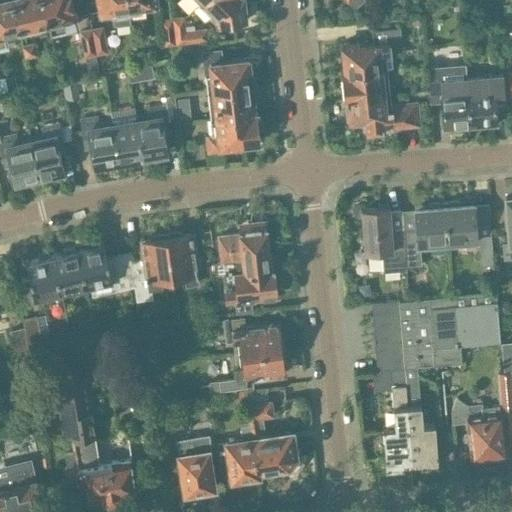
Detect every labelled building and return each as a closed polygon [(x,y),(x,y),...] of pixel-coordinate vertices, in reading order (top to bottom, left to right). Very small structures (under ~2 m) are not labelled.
[(0,0),(0,33),(18,29),(11,0),(0,0)] [(11,0),(18,29),(48,21),(42,0),(11,0)] [(50,31),(79,24),(77,14),(73,0),(42,0),(48,21),(50,31)] [(130,17),(128,5),(127,0),(98,0),(100,9),(111,7),(113,22),(116,24),(130,22),(130,17)] [(204,0),(214,11),(211,14),(218,21),(247,18),(246,8),(248,5),(247,0),(204,0)] [(511,15),(511,2),(503,3),(504,16),(511,15)] [(187,43),(185,28),(183,13),(172,15),(176,45),(187,43)] [(165,46),(176,45),(172,15),(161,16),(161,17),(165,46)] [(107,51),(102,25),(91,27),(96,53),(107,51)] [(185,28),(187,43),(208,40),(206,29),(194,31),(194,26),(185,28)] [(96,53),(91,27),(80,29),(89,75),(100,73),(96,53)] [(340,42),(341,57),(339,57),(340,70),(384,67),(383,54),(391,53),(390,41),(400,40),(399,27),(376,29),(377,41),(358,42),(358,41),(340,42)] [(38,53),(35,40),(22,44),(25,57),(38,53)] [(254,69),(251,69),(249,55),(222,58),(221,47),(202,49),(205,75),(210,74),(211,88),(256,83),(254,69)] [(467,122),(469,122),(466,75),(465,62),(439,64),(439,52),(426,53),(428,79),(428,88),(429,101),(441,100),(442,124),(452,123),(452,127),(468,126),(467,122)] [(386,91),(384,67),(340,70),(342,95),(386,92),(386,91)] [(494,96),(504,95),(503,72),(466,75),(469,122),(496,120),(494,96)] [(65,98),(80,94),(76,78),(61,82),(65,98)] [(428,79),(417,80),(418,89),(428,88),(428,79)] [(257,98),(256,83),(211,88),(215,115),(256,110),(254,98),(257,98)] [(40,94),(29,91),(24,106),(35,110),(40,94)] [(386,103),(386,92),(342,95),(342,98),(346,97),(348,112),(345,115),(345,120),(349,123),(355,123),(357,120),(361,119),(361,124),(365,124),(366,129),(380,128),(381,131),(393,130),(393,126),(419,125),(417,101),(386,103)] [(149,116),(136,118),(142,156),(167,152),(164,128),(168,127),(165,105),(148,107),(149,116)] [(261,140),(259,126),(262,126),(261,113),(257,113),(257,110),(256,110),(215,115),(210,116),(212,133),(206,134),(208,152),(233,149),(233,144),(261,140)] [(94,163),(118,159),(112,121),(99,123),(98,115),(81,117),(85,140),(90,139),(94,163)] [(118,159),(142,156),(136,118),(112,121),(118,159)] [(45,135),(31,138),(39,175),(64,169),(59,147),(64,146),(58,123),(43,127),(45,135)] [(0,152),(3,152),(4,159),(9,158),(15,181),(39,175),(31,138),(30,139),(17,142),(15,134),(0,137),(0,152)] [(511,194),(506,195),(507,212),(505,212),(506,226),(508,226),(509,241),(503,242),(504,255),(511,254),(511,194)] [(460,203),(460,200),(445,201),(448,241),(475,238),(477,259),(493,257),(490,223),(475,224),(474,202),(460,203)] [(448,241),(445,201),(428,202),(429,205),(415,207),(417,228),(405,229),(407,264),(421,262),(420,243),(448,241)] [(361,208),(365,251),(380,250),(382,270),(406,268),(406,264),(407,264),(405,229),(403,205),(361,208)] [(208,273),(223,272),(274,266),(273,251),(268,251),(265,220),(253,221),(254,230),(221,233),(223,255),(206,257),(208,272),(208,273)] [(172,274),(184,272),(186,288),(203,286),(208,272),(206,257),(205,253),(195,255),(194,243),(191,244),(190,232),(184,233),(183,231),(167,233),(172,274)] [(159,276),(172,274),(167,233),(149,235),(149,237),(143,238),(144,250),(142,250),(143,256),(132,258),(133,273),(128,274),(129,286),(134,284),(136,299),(152,297),(151,284),(160,283),(159,276)] [(89,245),(78,247),(86,284),(90,283),(92,294),(129,286),(128,274),(133,273),(132,258),(131,248),(107,254),(103,240),(102,240),(103,242),(101,242),(100,239),(88,242),(89,245)] [(53,253),(61,290),(86,284),(78,247),(76,248),(75,245),(63,248),(64,250),(53,253)] [(27,258),(27,259),(36,296),(38,296),(38,295),(61,290),(53,253),(50,254),(49,251),(38,253),(39,256),(30,258),(29,258),(27,258)] [(274,266),(223,272),(226,298),(235,297),(237,311),(253,309),(251,298),(264,296),(263,294),(275,293),(273,282),(276,282),(274,266)] [(403,353),(404,365),(460,361),(459,342),(500,338),(496,289),(409,298),(398,299),(400,312),(401,326),(402,339),(403,353)] [(498,311),(510,310),(509,303),(503,298),(497,299),(498,311)] [(373,315),(400,312),(398,299),(371,301),(373,315)] [(401,326),(400,312),(373,315),(374,328),(401,326)] [(36,314),(23,317),(24,325),(27,342),(42,339),(36,314)] [(281,346),(284,345),(282,327),(279,327),(278,320),(267,321),(267,320),(244,322),(243,315),(223,317),(225,340),(233,339),(235,351),(281,346)] [(123,322),(125,334),(137,333),(135,321),(123,322)] [(144,322),(146,334),(159,333),(158,321),(144,322)] [(24,325),(10,329),(16,351),(28,347),(27,342),(24,325)] [(375,341),(402,339),(401,326),(374,328),(375,341)] [(403,353),(402,339),(375,341),(377,355),(403,353)] [(284,371),(283,364),(286,364),(284,345),(281,346),(235,351),(238,376),(250,375),(250,377),(252,376),(273,374),(272,372),(284,371)] [(511,348),(502,349),(504,370),(511,368),(511,348)] [(404,367),(404,365),(403,353),(377,355),(378,369),(390,368),(404,367)] [(385,465),(387,465),(390,468),(397,468),(401,464),(411,463),(407,404),(406,388),(405,369),(404,367),(390,368),(394,425),(382,426),(385,465)] [(250,377),(250,375),(238,376),(209,379),(209,382),(201,383),(202,393),(235,389),(235,387),(253,385),(252,376),(250,377)] [(90,509),(101,507),(109,511),(110,511),(119,511),(124,504),(137,502),(133,474),(142,472),(140,459),(130,458),(130,457),(99,462),(93,424),(97,422),(91,383),(56,389),(65,447),(75,446),(77,461),(67,462),(70,476),(66,477),(69,494),(87,492),(90,509)] [(407,404),(411,463),(422,462),(426,466),(433,465),(436,461),(438,461),(435,422),(423,423),(421,403),(413,404),(412,388),(406,388),(407,404)] [(236,400),(245,398),(244,389),(238,390),(234,390),(236,400)] [(473,455),(489,452),(493,455),(499,454),(502,451),(505,451),(504,442),(511,441),(511,394),(500,395),(501,403),(482,406),(481,402),(469,404),(457,395),(454,398),(451,409),(453,421),(468,419),(473,455)] [(272,399),(247,402),(257,469),(287,464),(288,470),(295,469),(303,459),(302,451),(296,452),(292,428),(267,432),(266,426),(260,427),(259,416),(274,413),(272,399)] [(243,436),(216,440),(221,471),(231,469),(232,476),(258,472),(257,469),(247,402),(247,401),(233,403),(236,419),(241,418),(243,430),(242,430),(243,436)] [(171,485),(184,483),(185,490),(188,489),(189,492),(200,491),(200,488),(214,485),(208,447),(212,447),(209,431),(193,434),(193,438),(177,441),(181,462),(168,464),(171,485)] [(42,511),(35,479),(31,480),(26,461),(13,464),(9,465),(11,473),(0,475),(0,511),(42,511)]
